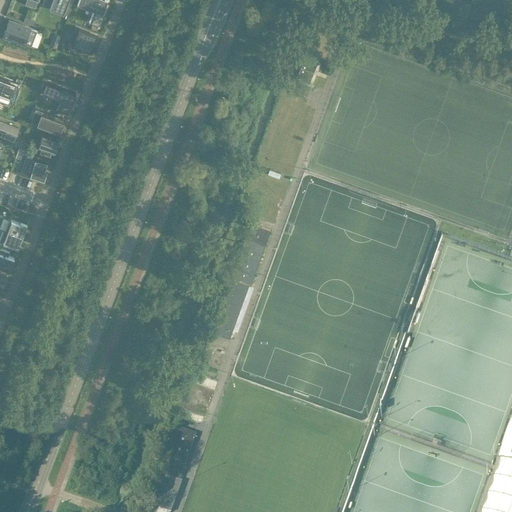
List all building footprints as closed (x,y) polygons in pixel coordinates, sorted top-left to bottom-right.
[(51,0),(49,8),(67,14),(71,0),(51,0)] [(95,10),(90,23),(100,26),(107,6),(104,5),(106,0),(77,0),(77,3),(95,10)] [(24,19),(33,24),(35,19),(26,14),(24,19)] [(36,30),(8,20),(3,35),(10,38),(10,39),(16,41),(16,40),(31,45),(36,30)] [(73,38),(71,44),(78,48),(78,50),(87,54),(88,50),(91,51),(95,39),(97,34),(78,27),(77,30),(74,38),(73,38)] [(304,56),(296,78),(309,83),(317,61),(304,56)] [(10,105),(18,82),(17,82),(17,84),(7,80),(0,77),(0,92),(4,94),(2,100),(10,103),(9,104),(10,105)] [(71,102),(75,93),(45,82),(42,89),(58,98),(59,98),(59,99),(60,99),(60,100),(60,101),(59,101),(55,109),(67,113),(69,109),(69,108),(69,107),(69,106),(68,105),(68,104),(68,103),(69,103),(69,104),(70,104),(70,103),(71,103),(71,102)] [(35,108),(30,121),(56,131),(58,125),(62,126),(63,121),(62,120),(62,118),(35,108)] [(0,128),(4,130),(3,135),(13,139),(16,131),(18,125),(15,124),(16,121),(0,114),(0,128)] [(53,151),(57,140),(41,134),(37,145),(41,146),(39,152),(49,156),(52,150),(53,151)] [(26,151),(19,148),(15,157),(20,158),(22,153),(25,154),(26,151)] [(44,170),(47,162),(46,162),(26,156),(21,171),(43,178),(43,179),(43,180),(44,177),(46,170),(44,170)] [(19,223),(11,220),(6,233),(2,232),(0,237),(0,240),(7,243),(17,247),(26,225),(26,223),(20,221),(19,223)] [(214,315),(208,330),(229,337),(232,329),(231,329),(243,295),(239,293),(243,283),(248,284),(250,285),(265,245),(270,230),(250,222),(231,277),(226,289),(224,288),(214,315)] [(8,251),(0,248),(0,263),(10,267),(13,258),(7,255),(8,251)] [(191,379),(215,386),(217,378),(194,371),(191,379)] [(187,408),(184,416),(201,422),(204,414),(187,408)] [(181,476),(196,435),(176,428),(158,476),(160,476),(147,511),(156,511),(158,509),(165,511),(170,511),(181,483),(179,482),(181,476)] [(150,458),(158,461),(164,446),(156,443),(150,458)] [(511,511),(511,463),(502,459),(483,511),(511,511)]
